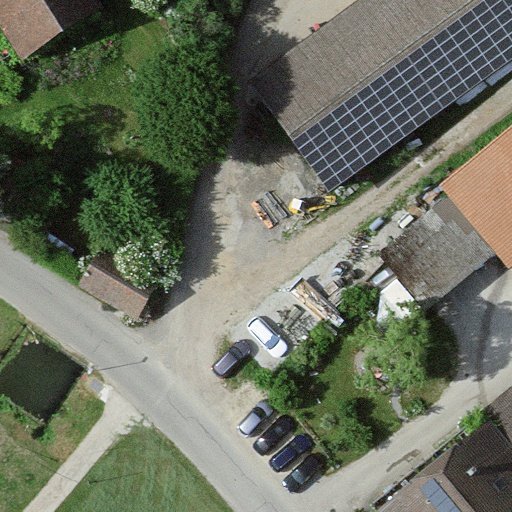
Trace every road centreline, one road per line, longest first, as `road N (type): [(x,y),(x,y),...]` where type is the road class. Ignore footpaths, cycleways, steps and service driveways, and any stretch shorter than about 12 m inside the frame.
road 1 (track): [(268,0),(201,203),(182,343),(37,511)]
road 2 (unclassified): [(0,275),(144,380),(262,511)]
road 3 (track): [(361,511),(511,382)]
